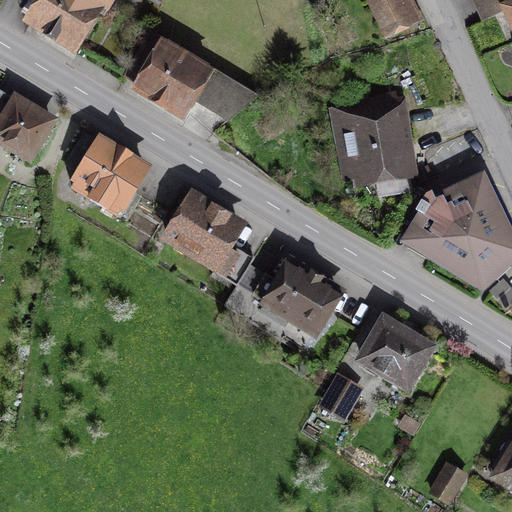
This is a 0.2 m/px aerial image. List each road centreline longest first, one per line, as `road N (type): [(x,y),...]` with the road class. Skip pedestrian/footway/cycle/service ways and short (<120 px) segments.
road 1 (secondary): [(0,41),(511,348)]
road 2 (residential): [(493,128),(437,0)]
